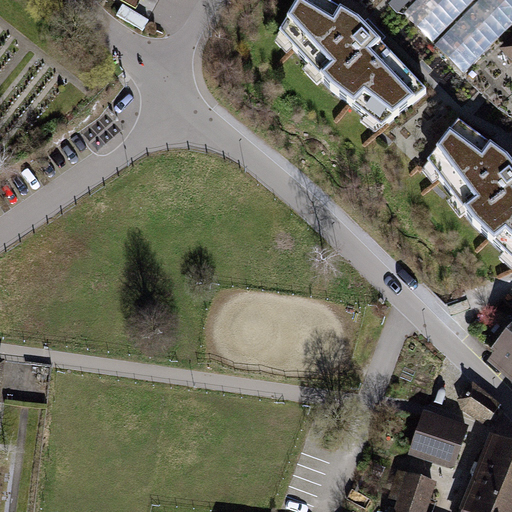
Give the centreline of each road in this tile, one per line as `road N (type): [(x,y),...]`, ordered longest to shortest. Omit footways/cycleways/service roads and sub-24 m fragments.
road 1 (residential): [(156,80),(286,187),(511,404)]
road 2 (track): [(0,351),(368,403)]
road 3 (track): [(368,403),(511,432)]
